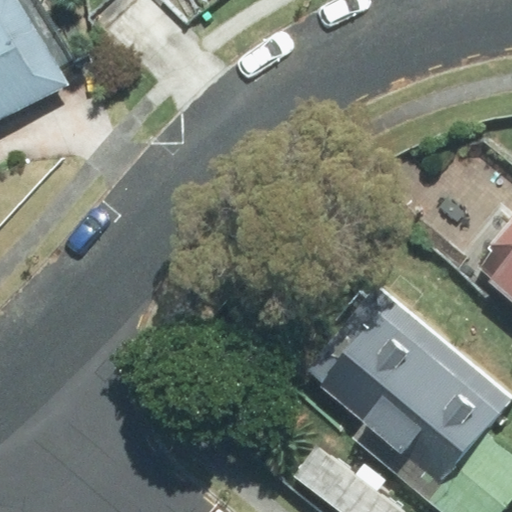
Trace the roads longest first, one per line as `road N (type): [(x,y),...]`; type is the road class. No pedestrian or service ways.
road 1 (residential): [(0,383),(83,311),(274,99),(365,46),(511,8)]
road 2 (residential): [(0,400),(140,511)]
